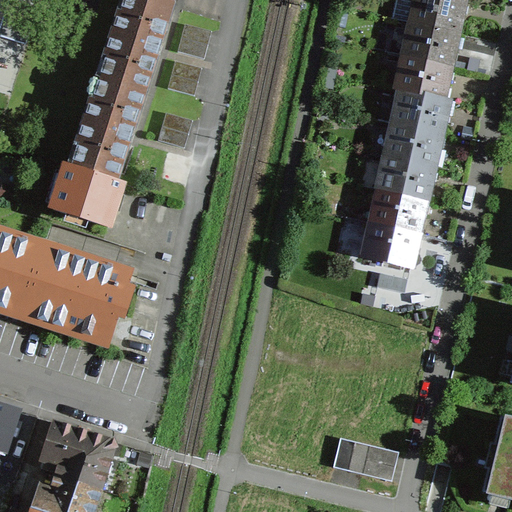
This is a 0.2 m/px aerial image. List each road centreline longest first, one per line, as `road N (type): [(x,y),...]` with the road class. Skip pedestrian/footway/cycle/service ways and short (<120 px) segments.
road 1 (residential): [(407,511),(511,22)]
road 2 (residential): [(236,0),(146,415)]
road 3 (residential): [(0,372),(146,415)]
